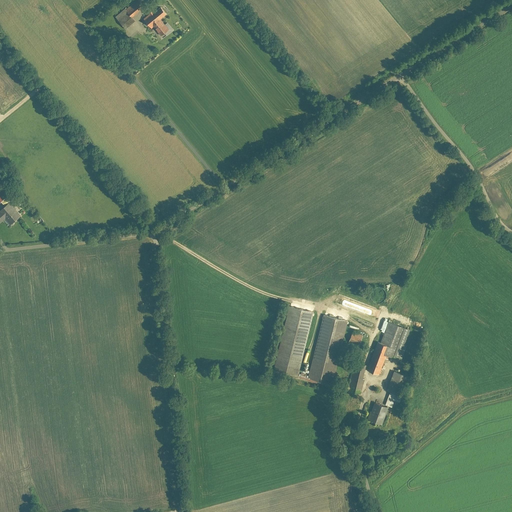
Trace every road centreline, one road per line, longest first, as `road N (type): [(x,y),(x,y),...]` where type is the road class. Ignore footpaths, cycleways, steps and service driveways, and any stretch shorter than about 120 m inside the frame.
road 1 (track): [(372,511),(351,456),(376,327),(252,288),(154,234)]
road 2 (residential): [(511,7),(154,234)]
road 3 (residential): [(183,511),(154,234)]
road 4 (residential): [(154,234),(0,41)]
road 5 (track): [(224,187),(129,73),(126,56),(143,17)]
road 6 (residential): [(154,234),(0,251)]
